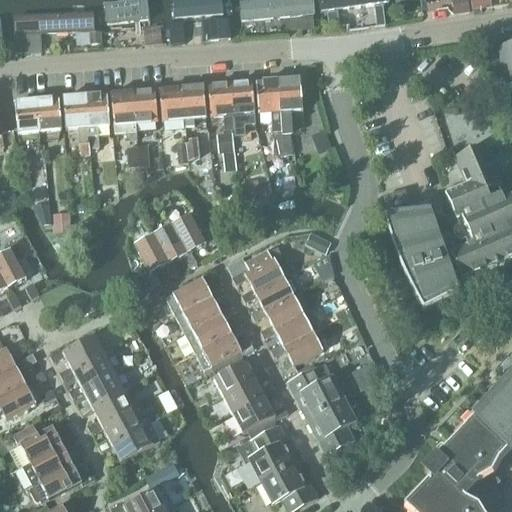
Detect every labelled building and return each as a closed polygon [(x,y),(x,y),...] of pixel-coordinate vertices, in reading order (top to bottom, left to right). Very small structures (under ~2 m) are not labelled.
[(312,0),(293,0),(240,6),(242,26),(315,18),(312,0)] [(389,0),(318,0),(321,16),(390,5),(389,0)] [(466,0),(454,0),(456,16),(469,13),(466,0)] [(486,9),(484,0),(470,0),(473,11),(486,9)] [(221,2),(166,5),(167,23),(222,20),(221,2)] [(148,4),(104,8),(106,31),(150,27),(148,4)] [(370,12),(371,24),(383,22),(382,10),(370,12)] [(336,15),(325,17),(328,31),(338,30),(336,15)] [(88,18),(14,20),(14,39),(89,37),(88,18)] [(301,20),(302,32),(312,31),(311,19),(301,20)] [(187,27),(165,28),(166,40),(171,40),(171,47),(186,46),(186,39),(188,39),(187,27)] [(144,31),(145,46),(160,45),(159,30),(144,31)] [(101,46),(100,34),(90,35),(91,47),(101,46)] [(216,36),(201,37),(202,45),(217,43),(216,36)] [(14,45),(15,55),(27,54),(26,44),(14,45)] [(511,46),(498,49),(504,87),(511,85),(511,46)] [(300,81),(278,83),(282,138),(290,138),(290,136),(292,136),(290,114),(303,113),(300,81)] [(282,138),(278,83),(256,85),(259,117),(272,116),(273,135),(274,138),(275,138),(277,158),(292,157),(290,138),(282,138)] [(252,85),(230,87),(233,119),(235,139),(244,138),(244,142),(251,142),(251,134),(256,134),(252,85)] [(224,119),(226,135),(234,134),(233,119),(230,87),(208,89),(211,121),(224,119)] [(203,89),(182,91),(185,123),(185,130),(194,129),(194,122),(206,121),(203,89)] [(162,125),(185,123),(182,91),(160,93),(162,125)] [(155,93),(133,95),(136,127),(158,125),(155,93)] [(133,95),(111,97),(114,137),(127,135),(128,143),(137,143),(136,127),(133,95)] [(107,97),(85,99),(90,151),(98,151),(96,130),(110,129),(107,97)] [(90,151),(85,99),(63,101),(66,133),(79,132),(81,158),(90,157),(89,151),(90,151)] [(59,101),(37,103),(40,135),(62,133),(59,101)] [(18,137),(40,135),(37,103),(15,105),(18,137)] [(312,139),(318,154),(330,149),(324,134),(312,139)] [(232,135),(217,136),(219,156),(222,156),(234,155),(232,135)] [(187,144),(186,144),(188,164),(199,160),(197,141),(186,142),(187,144)] [(188,164),(186,144),(176,145),(178,167),(188,166),(188,164)] [(467,247),(450,254),(461,281),(511,259),(511,196),(503,201),(496,182),(500,181),(485,146),(454,160),(465,186),(445,195),(459,227),(455,229),(454,232),(453,236),(455,239),(458,242),(462,243),(465,242),(467,247)] [(139,171),(137,151),(127,152),(129,171),(139,171)] [(148,151),(137,151),(139,171),(149,170),(148,151)] [(234,155),(222,156),(224,174),(236,173),(234,155)] [(411,289),(423,312),(458,294),(430,212),(411,214),(405,192),(383,199),(389,217),(384,217),(392,242),(401,266),(411,289)] [(0,194),(0,218),(16,216),(13,193),(0,194)] [(50,218),(49,207),(32,209),(38,223),(41,227),(47,227),(51,227),(50,218)] [(53,217),(54,236),(70,235),(69,215),(53,217)] [(190,218),(171,228),(187,257),(183,259),(189,271),(197,267),(191,255),(206,247),(190,218)] [(171,228),(154,238),(169,267),(165,269),(171,280),(179,276),(173,265),(183,259),(187,257),(171,228)] [(306,248),(325,257),(330,246),(311,237),(306,248)] [(169,267),(154,238),(135,248),(150,276),(146,278),(152,290),(161,286),(155,274),(165,269),(169,267)] [(10,253),(0,258),(0,277),(7,292),(26,282),(17,264),(24,260),(14,241),(5,245),(10,253)] [(247,283),(253,293),(255,297),(291,277),(277,251),(268,256),(267,255),(245,266),(250,275),(250,276),(246,278),(244,275),(232,281),(236,289),(247,283)] [(242,262),(226,270),(232,281),(244,275),(246,278),(250,276),(250,275),(245,266),(245,267),(242,262)] [(257,301),(262,311),(264,315),(301,296),(291,277),(255,297),(253,293),(241,299),(245,307),(257,301)] [(146,278),(137,283),(143,295),(152,290),(146,278)] [(165,301),(175,320),(212,301),(214,304),(225,298),(221,291),(210,297),(202,282),(165,301)] [(25,291),(32,303),(39,299),(32,288),(25,291)] [(266,319),(272,329),(274,333),(310,314),(301,296),(264,315),(262,311),(251,317),(255,325),(266,319)] [(8,301),(14,312),(21,308),(15,297),(8,301)] [(175,320),(185,338),(222,319),(223,322),(235,316),(231,309),(219,315),(214,304),(212,301),(175,320)] [(276,337),(282,347),(284,351),(313,336),(320,332),(310,314),(274,333),(272,329),(261,335),(265,343),(276,337)] [(185,338),(195,356),(231,337),(233,340),(244,334),(240,327),(229,333),(223,322),(222,319),(185,338)] [(284,351),(282,347),(270,353),(274,361),(285,355),(293,370),(323,354),(313,336),(284,351)] [(231,337),(195,356),(205,375),(240,356),(242,359),(254,352),(250,345),(239,351),(233,340),(231,337)] [(65,360),(71,371),(73,375),(105,357),(95,339),(63,355),(62,352),(50,359),(54,366),(65,360)] [(0,379),(16,371),(6,352),(5,353),(0,343),(0,379)] [(75,378),(80,389),(82,393),(122,372),(112,354),(105,357),(73,375),(71,371),(59,377),(63,384),(75,378)] [(37,364),(33,357),(21,363),(25,371),(37,364)] [(214,377),(216,380),(244,365),(241,359),(213,374),(214,377)] [(375,363),(355,371),(363,389),(383,380),(375,363)] [(214,382),(223,401),(256,383),(258,387),(269,381),(265,373),(254,379),(246,364),(244,365),(216,380),(214,382)] [(0,379),(0,402),(26,389),(16,371),(0,379)] [(84,396),(90,407),(92,411),(124,393),(131,390),(122,372),(82,393),(80,389),(69,395),(73,402),(84,396)] [(288,387),(307,422),(344,403),(332,381),(323,386),(316,372),(288,387)] [(46,382),(42,375),(31,381),(35,389),(46,382)] [(511,380),(424,473),(431,481),(404,509),(407,511),(480,511),(479,509),(486,501),(485,492),(478,485),(492,477),(499,463),(511,449),(511,380)] [(223,401),(233,419),(265,401),(267,405),(279,399),(275,392),(263,397),(258,387),(256,383),(223,401)] [(26,389),(0,402),(0,410),(6,423),(36,407),(26,389)] [(56,400),(52,393),(40,399),(44,407),(56,400)] [(94,414),(99,425),(101,429),(134,412),(124,393),(92,411),(90,407),(78,413),(82,420),(94,414)] [(265,401),(233,419),(243,438),(274,421),(276,424),(288,417),(284,410),(273,416),(267,405),(265,401)] [(344,403),(307,422),(326,458),(354,443),(347,430),(356,425),(344,403)] [(103,432),(109,443),(110,446),(143,429),(134,412),(101,429),(99,425),(88,431),(92,439),(103,432)] [(110,446),(109,443),(97,449),(101,457),(113,451),(121,466),(160,445),(150,425),(143,429),(110,446)] [(20,449),(30,466),(62,449),(64,453),(76,447),(72,439),(60,445),(52,430),(38,438),(33,428),(13,439),(19,450),(20,449)] [(249,463),(261,485),(298,466),(279,430),(251,445),(258,459),(249,463)] [(22,470),(32,488),(72,467),(74,471),(85,465),(81,458),(70,464),(64,453),(62,449),(30,466),(22,470)] [(298,466),(261,485),(273,508),(282,503),(286,511),(297,511),(317,501),(298,466)] [(72,467),(32,488),(33,491),(29,493),(35,505),(40,503),(42,507),(81,486),(83,489),(95,483),(91,476),(79,482),(74,471),(72,467)] [(161,486),(155,475),(142,481),(147,491),(148,493),(161,486)] [(164,511),(166,511),(173,508),(163,489),(123,509),(122,506),(111,511),(164,511)]
